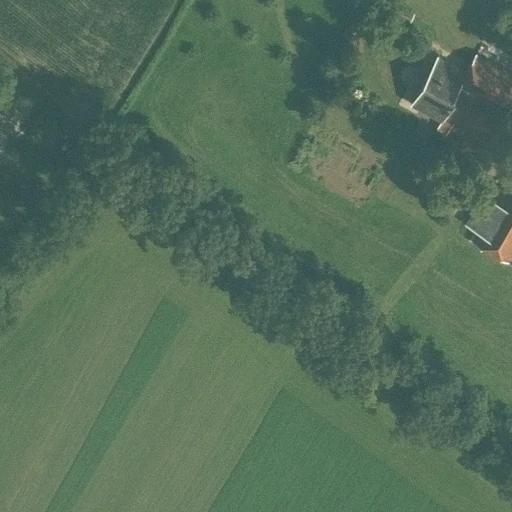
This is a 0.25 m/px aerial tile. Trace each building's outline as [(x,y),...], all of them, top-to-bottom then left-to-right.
[(415,14),(396,4),(389,15),(408,26),(415,14)] [(511,72),(476,53),(466,71),(437,55),(411,103),(441,120),(436,129),(445,134),(451,123),(487,143),(511,97),(511,72)] [(0,118),(0,124),(16,136),(32,112),(14,99),(0,118)] [(57,169),(70,180),(95,149),(82,138),(57,169)] [(482,193),(463,223),(471,227),(475,229),(468,241),(507,262),(510,264),(511,264),(511,178),(507,176),(493,199),(482,193)]
